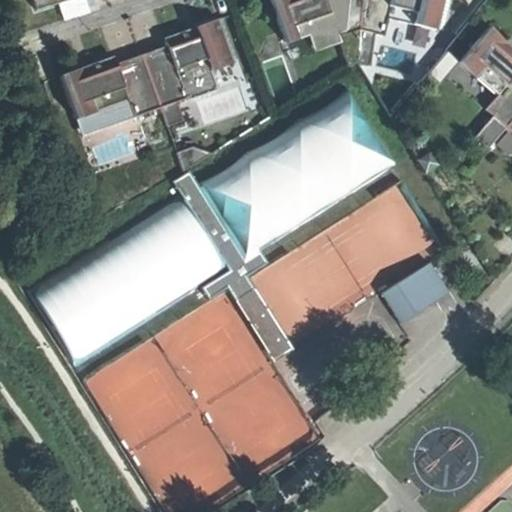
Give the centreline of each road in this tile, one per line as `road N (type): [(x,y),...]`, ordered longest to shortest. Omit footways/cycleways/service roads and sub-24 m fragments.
road 1 (unclassified): [(511,290),(266,511)]
road 2 (residential): [(153,0),(22,48)]
